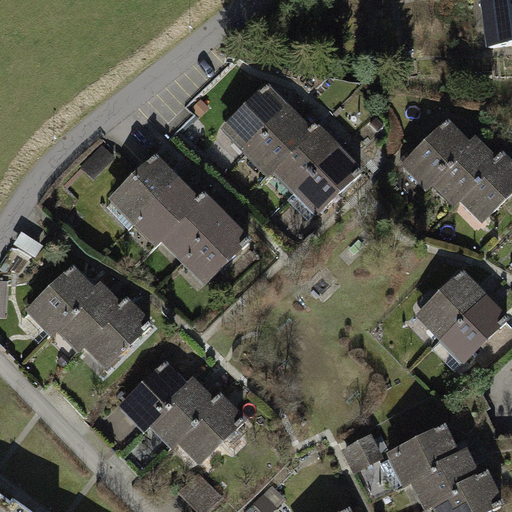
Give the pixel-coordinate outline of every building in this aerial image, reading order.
[(511,0),(480,0),(487,49),(511,45),(511,0)] [(312,129),(269,84),(220,131),(262,176),(270,168),(312,129)] [(472,145),(449,121),(402,166),(424,190),(431,183),(472,145)] [(312,129),(270,168),(316,217),(365,172),(319,123),(312,129)] [(472,145),(431,183),(454,207),(460,201),(501,163),(478,139),(472,145)] [(85,164),(95,179),(120,164),(110,148),(85,164)] [(200,201),(156,155),(108,199),(152,246),(160,239),(200,201)] [(501,163),(460,201),(482,224),(511,195),(511,161),(508,157),(501,163)] [(200,201),(160,239),(204,286),(251,241),(208,194),(200,201)] [(72,265),(27,311),(51,334),(56,329),(96,289),(72,265)] [(511,318),(511,317),(464,269),(416,315),(464,365),(511,318)] [(96,289),(56,329),(79,352),(83,348),(123,308),(100,285),(96,289)] [(152,325),(129,302),(123,308),(83,348),(106,371),(152,325)] [(187,382),(166,361),(117,408),(138,429),(145,422),(187,382)] [(187,382),(145,422),(169,446),(177,439),(218,399),(194,375),(187,382)] [(218,399),(177,439),(199,463),(247,417),(224,394),(218,399)] [(445,425),(387,456),(402,486),(410,481),(461,455),(445,425)] [(372,436),(344,449),(355,473),(383,460),(372,436)] [(482,478),(467,451),(461,455),(410,481),(425,508),(430,506),(482,478)] [(198,511),(209,511),(224,497),(198,473),(179,493),(198,511)] [(491,511),(505,505),(489,474),(482,478),(430,506),(433,511),(491,511)] [(0,511),(34,511),(16,498),(14,502),(0,491),(0,511)]
